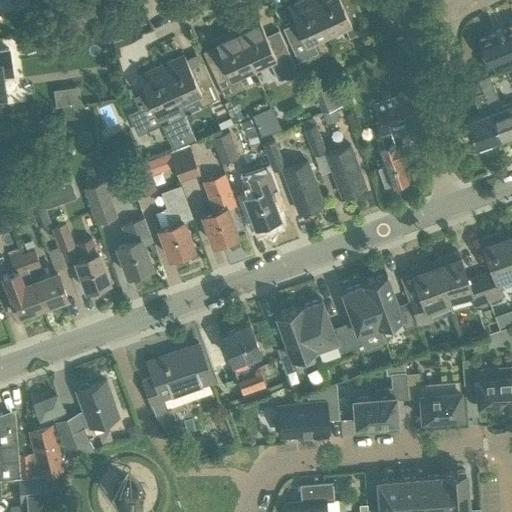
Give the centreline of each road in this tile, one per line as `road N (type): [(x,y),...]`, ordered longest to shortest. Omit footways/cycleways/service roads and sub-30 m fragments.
road 1 (unclassified): [(0,370),(441,215)]
road 2 (residential): [(511,440),(277,461),(261,468),(242,511)]
road 3 (residential): [(441,215),(432,17)]
